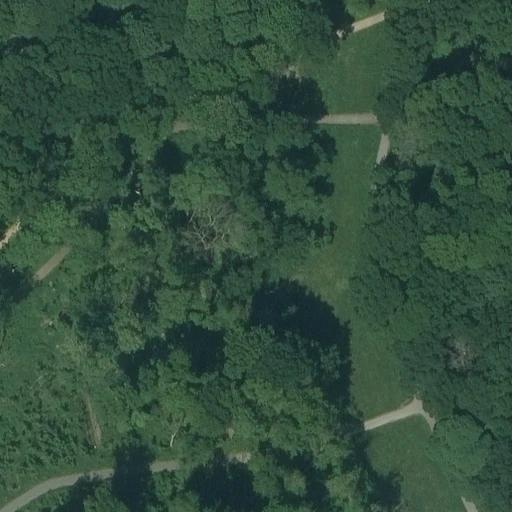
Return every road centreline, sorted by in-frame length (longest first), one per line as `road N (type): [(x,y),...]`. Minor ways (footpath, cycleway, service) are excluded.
road 1 (unknown): [(432,0),(216,67),(58,102),(36,120),(32,151)]
road 2 (unclassified): [(0,72),(198,0)]
